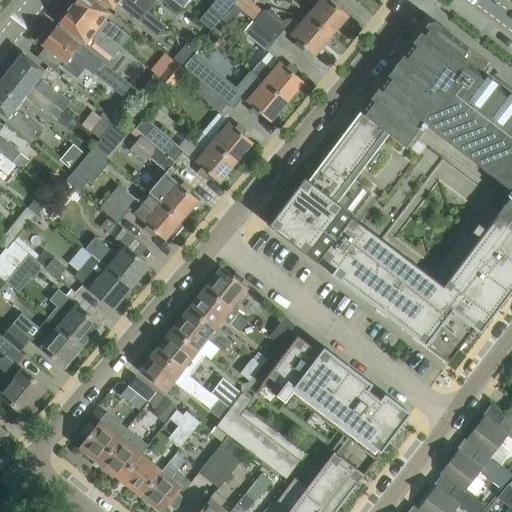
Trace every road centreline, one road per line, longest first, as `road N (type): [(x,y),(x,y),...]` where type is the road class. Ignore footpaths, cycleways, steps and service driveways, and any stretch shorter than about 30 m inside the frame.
road 1 (residential): [(70,496),(29,461),(217,237)]
road 2 (residential): [(217,237),(414,0)]
road 3 (residential): [(217,237),(451,416)]
road 4 (residential): [(451,416),(378,511)]
